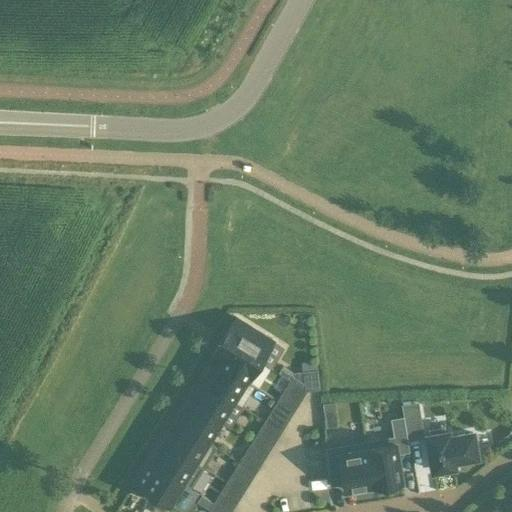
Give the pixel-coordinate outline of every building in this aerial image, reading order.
[(230,325),(222,338),(259,361),(272,340),(249,326),(235,317),(230,325)] [(259,361),(222,338),(209,359),(212,360),(215,362),(245,380),(246,381),(259,361)] [(232,401),(245,380),(215,362),(212,360),(199,380),(232,401)] [(300,362),(301,371),(307,370),(318,369),(317,360),(300,362)] [(300,386),(304,379),(280,364),(275,371),(290,380),(300,386)] [(219,421),(232,401),(199,380),(186,401),(219,421)] [(300,386),(290,380),(285,386),(295,393),(300,386)] [(174,421),(207,442),(219,421),(186,401),(174,421)] [(323,413),(335,411),(335,402),(322,404),(323,413)] [(418,406),(401,409),(403,416),(407,439),(423,436),(418,406)] [(263,421),(274,428),(281,432),(285,425),(268,414),(263,421)] [(390,418),(393,436),(364,441),(372,486),(380,485),(381,488),(395,486),(394,482),(402,481),(397,453),(409,451),(403,416),(390,418)] [(207,442),(174,421),(161,441),(194,462),(202,467),(215,447),(207,442)] [(269,434),(274,428),(263,421),(259,428),(269,434)] [(447,437),(447,432),(426,436),(432,470),(453,466),(452,460),(476,456),(474,449),(477,448),(474,434),(472,434),(472,433),(447,437)] [(181,482),(194,462),(161,441),(149,461),(148,462),(181,482)] [(372,486),(364,441),(325,447),(329,480),(342,478),(344,490),(372,486)] [(239,461),(249,467),(253,460),(243,454),(239,461)] [(148,462),(149,461),(147,460),(146,460),(133,482),(169,504),(183,483),(181,482),(148,462)] [(256,471),(249,467),(239,461),(234,469),(251,479),(256,471)] [(511,511),(511,490),(494,505),(500,511),(511,511)] [(215,511),(221,511),(224,508),(220,506),(213,501),(200,493),(195,499),(215,511)] [(220,506),(224,508),(230,511),(234,506),(217,495),(213,501),(220,506)]
